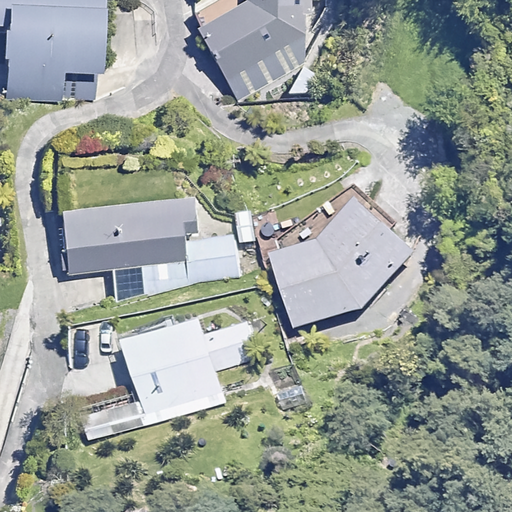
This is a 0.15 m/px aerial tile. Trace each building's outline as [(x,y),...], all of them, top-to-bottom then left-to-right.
[(0,0),(0,30),(5,31),(4,99),(96,101),(97,0),(0,0)] [(244,0),(199,24),(239,100),(278,79),(309,93),(318,70),(309,62),(310,20),(311,20),(312,2),(331,3),(331,0),(244,0)] [(416,252),(357,195),(317,237),(275,251),(298,323),(362,308),(416,252)] [(199,281),(239,279),(236,237),(197,240),(194,199),(63,208),(67,273),(114,270),(115,296),(116,306),(160,293),(199,281)] [(221,386),(207,334),(202,315),(122,336),(146,425),(225,404),(221,386)] [(258,359),(248,323),(213,333),(223,369),(258,359)]
